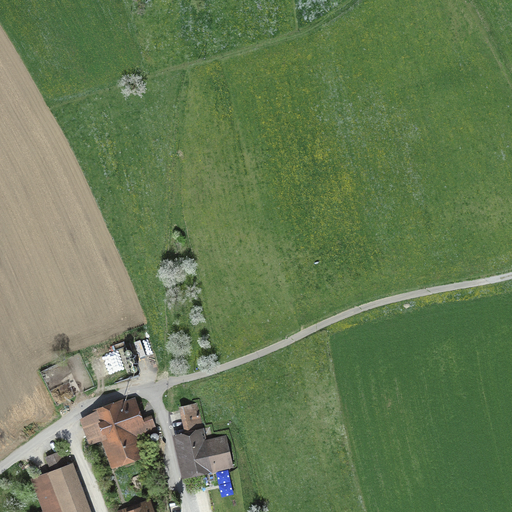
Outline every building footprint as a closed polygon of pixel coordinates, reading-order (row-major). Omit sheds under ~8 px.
[(125,367),(118,348),(94,357),(101,376),(125,367)] [(143,419),(136,398),(80,418),(89,446),(102,441),(112,468),(145,457),(137,437),(157,430),(152,416),(143,419)] [(207,441),(205,430),(200,403),(181,407),(186,434),(174,436),(183,478),(234,468),(228,437),(207,441)] [(53,471),(66,466),(60,452),(47,457),(53,471)] [(83,511),(66,466),(53,471),(31,479),(43,511),(42,511),(83,511)]
